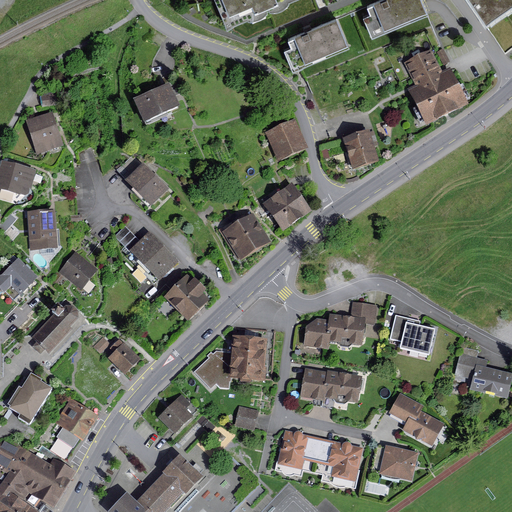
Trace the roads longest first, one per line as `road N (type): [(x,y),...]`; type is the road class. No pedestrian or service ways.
road 1 (residential): [(137,0),(169,30),(248,59),(281,83),(338,211)]
road 2 (primary): [(237,299),(132,409),(72,505)]
road 3 (residential): [(511,355),(388,285),(295,303)]
road 4 (primary): [(511,91),(338,211)]
road 5 (residential): [(93,165),(109,207),(138,214),(237,299)]
